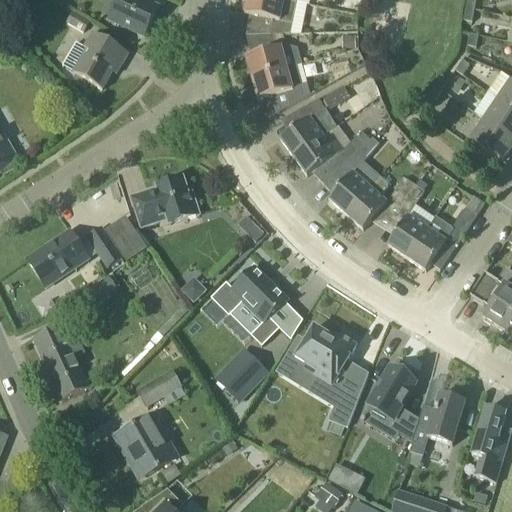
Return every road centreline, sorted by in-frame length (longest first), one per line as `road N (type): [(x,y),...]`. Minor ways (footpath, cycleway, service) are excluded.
road 1 (residential): [(432,324),(294,229),(255,187),(208,84)]
road 2 (residential): [(0,220),(208,84)]
road 3 (residential): [(69,511),(0,355)]
road 4 (residential): [(432,324),(511,200)]
